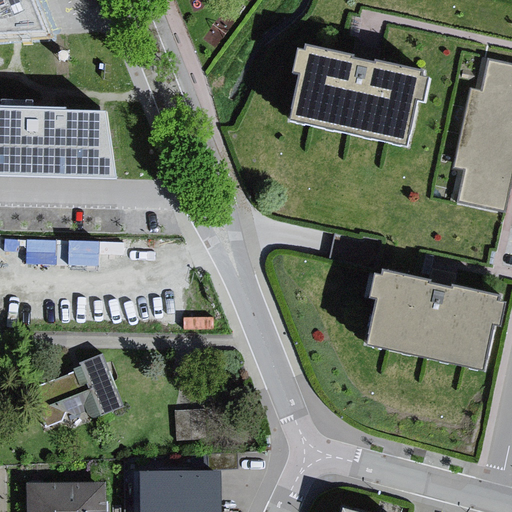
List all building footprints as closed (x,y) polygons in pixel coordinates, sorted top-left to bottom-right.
[(33,0),(0,0),(0,36),(47,34),(33,0)] [(425,70),(308,45),(307,51),(299,49),(294,73),(300,75),(291,119),(406,143),(415,97),(426,99),(430,77),(423,76),(425,70)] [(511,65),(487,60),(480,89),(472,87),(455,168),(463,170),(456,203),(504,213),(511,175),(511,65)] [(0,175),(116,179),(106,114),(0,111),(0,175)] [(101,259),(101,233),(26,235),(26,261),(101,259)] [(498,300),(499,295),(385,271),(384,275),(372,272),(366,300),(376,302),(367,344),(484,369),(494,325),(500,326),(505,302),(498,300)] [(128,407),(106,354),(81,365),(83,370),(26,394),(42,433),(65,423),(69,432),(128,407)] [(176,407),(175,444),(208,444),(209,408),(176,407)] [(227,511),(228,475),(146,475),(146,511),(227,511)] [(109,511),(110,486),(30,486),(29,511),(109,511)]
